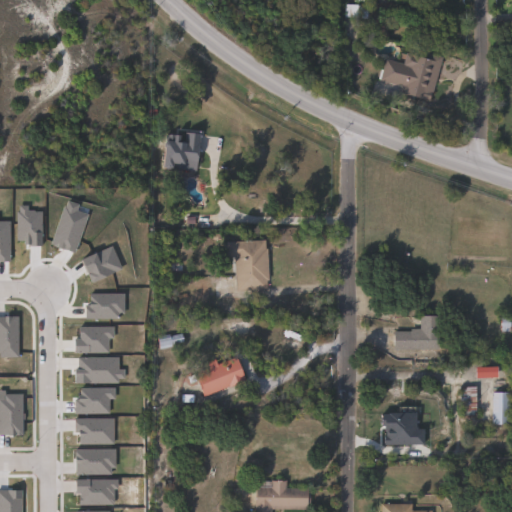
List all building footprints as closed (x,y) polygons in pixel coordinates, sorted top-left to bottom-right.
[(370,6),(369,18),(345,17),(346,4),(370,6)] [(402,52),(428,59),(430,53),(444,57),(433,96),(430,96),(429,100),(402,92),(404,86),(381,79),(387,59),(399,62),(402,52)] [(195,133),(191,169),(155,165),(158,139),(161,139),(161,133),(176,135),(176,130),(195,133)] [(266,241),(267,249),(268,249),(269,280),(268,280),(268,290),(237,291),(236,257),(228,257),(228,242),(266,241)] [(441,314),(441,348),(395,347),(396,329),(414,330),(414,327),(423,327),(423,313),(441,314)] [(184,333),(185,342),(173,345),(173,346),(161,349),(158,337),(184,333)] [(240,357),(249,380),(205,397),(203,390),(205,389),(202,380),(191,384),(189,377),(211,369),(209,362),(218,359),(220,365),(240,357)] [(478,385),(477,415),(461,415),(462,385),(478,385)] [(511,423),(493,423),(494,390),(511,391),(511,423)] [(287,480),(287,487),(310,487),(310,509),(273,508),(272,511),(256,511),(256,501),(257,501),(257,480),(287,480)] [(414,502),(414,509),(434,509),(434,511),(382,511),(382,502),(414,502)]
